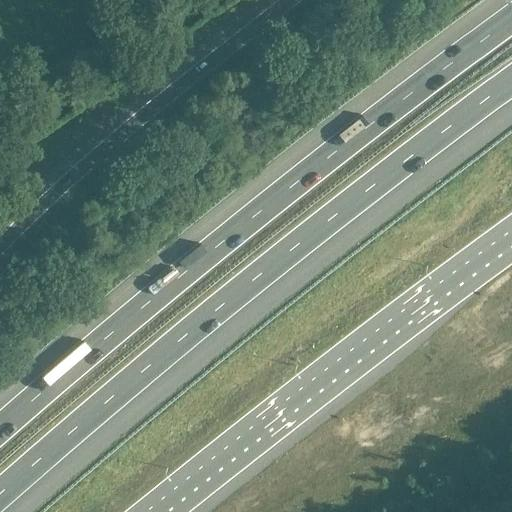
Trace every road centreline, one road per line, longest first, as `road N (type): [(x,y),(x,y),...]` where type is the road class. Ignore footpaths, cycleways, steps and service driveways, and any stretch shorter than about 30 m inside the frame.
road 1 (motorway): [(511,19),(150,301),(0,434)]
road 2 (motorway): [(0,496),(178,343),(511,82)]
road 3 (motorway): [(160,511),(511,239)]
road 4 (motorway): [(293,0),(116,141),(0,248)]
